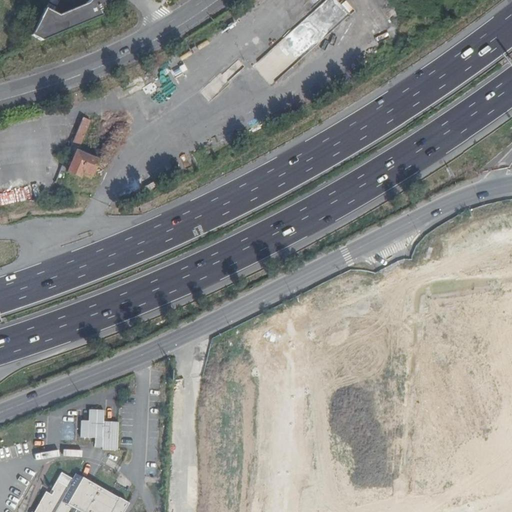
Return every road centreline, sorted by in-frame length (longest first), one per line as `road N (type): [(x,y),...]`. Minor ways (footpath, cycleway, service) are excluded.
road 1 (motorway): [(511,26),(391,114),(185,224),(0,297)]
road 2 (motorway): [(0,348),(76,323),(305,219),(511,88)]
road 3 (secondary): [(0,412),(172,342),(439,206),(511,184)]
road 4 (secondary): [(0,96),(166,23)]
